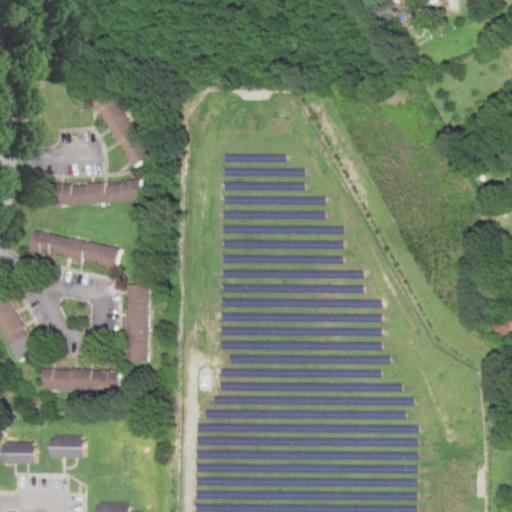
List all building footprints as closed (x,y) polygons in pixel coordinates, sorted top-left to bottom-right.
[(99,99),(133,167),(152,157),(119,90),(99,99)] [(144,201),(144,181),(55,184),(56,204),(144,201)] [(37,231),(33,251),(120,267),(123,247),(37,231)] [(0,286),(0,320),(18,361),(38,352),(7,283),(0,286)] [(130,359),(152,359),(152,284),(130,284),(130,359)] [(511,313),(492,320),(497,336),(511,332),(511,313)] [(123,389),(123,369),(47,369),(47,389),(123,389)] [(88,435),(55,435),(55,457),(88,457),(88,435)] [(39,442),(4,442),(4,462),(39,462),(39,442)] [(149,511),(133,511),(133,502),(100,502),(100,511),(149,511)]
